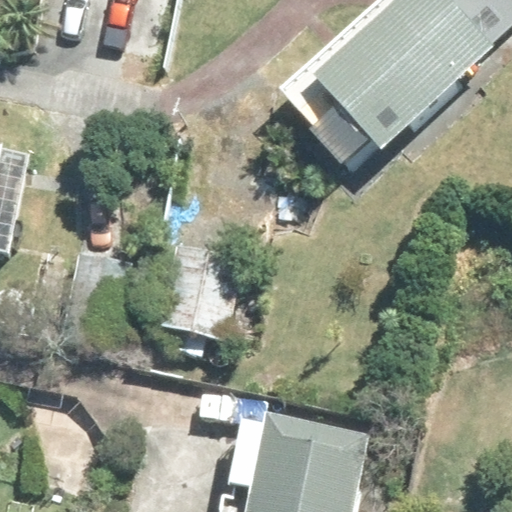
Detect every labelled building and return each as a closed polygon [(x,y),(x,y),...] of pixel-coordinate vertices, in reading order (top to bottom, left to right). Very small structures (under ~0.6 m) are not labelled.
[(0,0),(0,30),(7,32),(14,0),(0,0)] [(400,0),(293,97),(327,135),(323,139),(355,174),(384,148),(393,158),(506,57),(454,0),(400,0)] [(0,243),(9,246),(30,145),(0,138),(0,243)] [(181,246),(164,325),(224,338),(242,260),(181,246)] [(80,250),(62,343),(115,353),(134,260),(80,250)] [(271,280),(258,340),(283,347),(297,286),(271,280)] [(247,419),(232,487),(251,491),(247,511),(354,511),(370,434),(267,413),(266,424),(247,419)]
